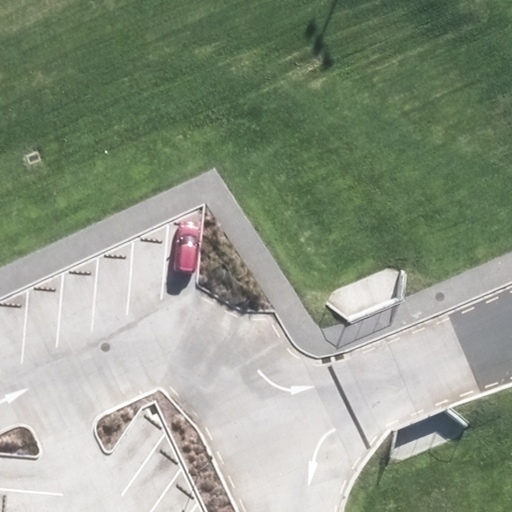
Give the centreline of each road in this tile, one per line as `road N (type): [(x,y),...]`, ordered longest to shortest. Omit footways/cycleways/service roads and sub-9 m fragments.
road 1 (motorway): [(312,0),(368,511)]
road 2 (motorway): [(151,511),(96,0)]
